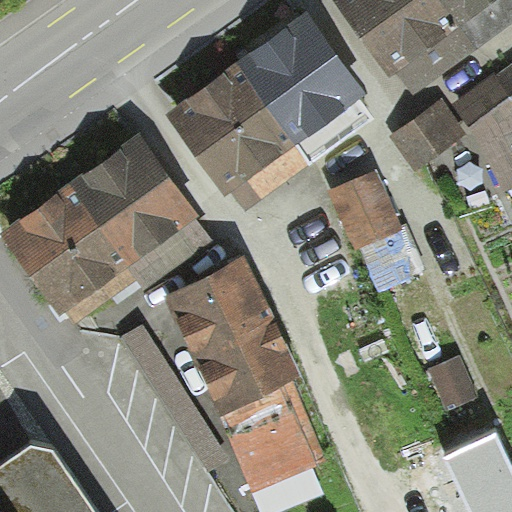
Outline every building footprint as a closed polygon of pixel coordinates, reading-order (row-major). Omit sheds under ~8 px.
[(510,0),(320,0),(378,87),(510,0)] [(366,100),(304,14),(163,115),(225,202),(366,100)] [(511,67),(448,105),(498,190),(511,182),(511,67)] [(431,108),(387,140),(408,168),(452,136),(431,108)] [(191,212),(134,132),(0,227),(0,238),(51,310),(191,212)] [(366,178),(322,194),(343,250),(353,247),(370,293),(423,273),(403,219),(384,226),(366,178)] [(344,294),(312,220),(146,294),(241,507),(328,469),(265,328),(344,294)] [(0,511),(92,511),(36,430),(0,455),(0,511)]
